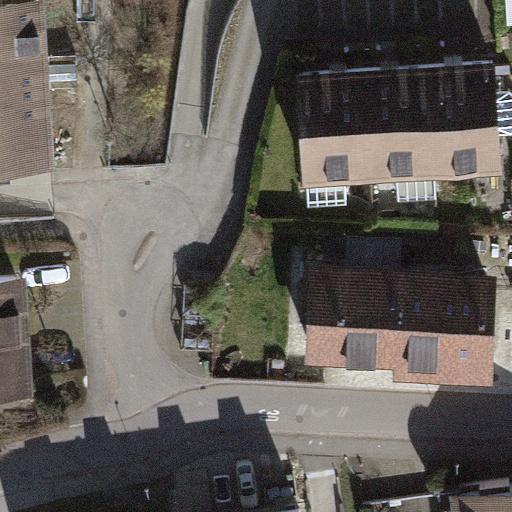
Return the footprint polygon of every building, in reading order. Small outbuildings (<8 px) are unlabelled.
[(0,0),(0,156),(49,154),(45,82),(40,82),(38,59),(44,58),(40,0),(0,0)] [(493,60),(429,64),(435,164),(500,160),(498,131),(511,130),(511,89),(510,88),(495,89),(493,60)] [(429,64),(364,68),(371,168),(398,167),(435,164),(429,64)] [(346,170),(371,168),(364,68),(300,72),(306,173),(346,170)] [(435,164),(398,167),(400,195),(437,193),(435,164)] [(346,170),(306,173),(307,199),(347,197),(346,170)] [(447,265),(307,259),(305,302),(315,303),(313,351),(485,358),(488,280),(446,278),(447,265)] [(16,275),(0,275),(0,378),(22,378),(16,275)] [(511,511),(511,482),(461,489),(463,511),(511,511)]
